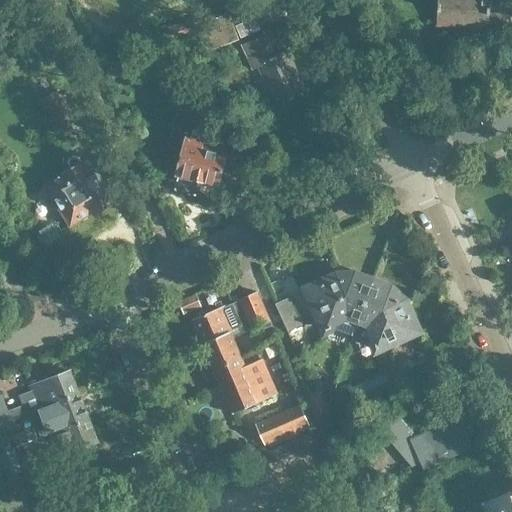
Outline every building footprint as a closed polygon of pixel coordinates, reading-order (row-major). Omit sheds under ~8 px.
[(437,0),(436,22),(468,25),(468,28),(488,29),(488,27),(504,28),(511,23),(511,4),(500,13),(489,13),(490,1),(491,1),(491,0),(437,0)] [(255,11),(233,17),(238,35),(260,30),(255,11)] [(200,24),(209,50),(237,40),(228,14),(200,24)] [(306,92),(286,50),(274,56),(264,34),(242,44),(254,69),(261,66),(278,105),(306,92)] [(219,72),(226,86),(240,81),(234,66),(219,72)] [(63,133),(79,122),(58,89),(35,102),(56,134),(62,130),(63,133)] [(175,189),(194,194),(198,178),(204,179),(203,182),(218,186),(226,153),(235,156),(237,147),(206,139),(210,124),(187,117),(187,118),(179,116),(176,118),(170,136),(185,140),(176,174),(179,175),(175,189)] [(43,182),(70,225),(92,212),(94,214),(109,204),(82,160),(61,172),(56,174),(43,182)] [(351,274),(340,280),(339,280),(345,293),(343,296),(339,296),(328,328),(325,329),(327,335),(335,331),(336,327),(345,330),(348,321),(356,324),(372,281),(355,274),(351,274)] [(306,289),(325,329),(328,328),(339,296),(343,296),(345,293),(339,280),(340,280),(332,277),(306,289)] [(390,287),(372,281),(356,324),(365,327),(361,337),(369,340),(367,344),(371,351),(376,348),(375,345),(378,339),(388,315),(384,311),(385,308),(398,302),(397,302),(392,290),(390,287)] [(246,315),(252,328),(254,333),(271,325),(257,291),(239,300),(246,315)] [(183,310),(200,305),(196,292),(179,297),(183,310)] [(274,303),(287,331),(302,324),(290,297),(274,303)] [(201,342),(238,328),(248,324),(246,318),(240,320),(232,303),(228,305),(227,304),(222,306),(220,301),(214,303),(216,309),(191,319),(201,342)] [(375,345),(376,348),(417,330),(405,304),(398,302),(385,308),(384,311),(388,315),(378,339),(375,345)] [(238,328),(201,342),(218,382),(228,378),(223,365),(242,357),(232,336),(240,332),(238,328)] [(228,378),(218,382),(231,413),(277,393),(262,358),(246,365),(242,357),(223,365),(228,378)] [(353,388),(359,403),(410,381),(409,379),(412,377),(408,369),(406,370),(405,368),(380,380),(379,377),(353,388)] [(0,423),(30,412),(78,392),(70,371),(30,386),(31,390),(19,395),(23,405),(7,411),(1,395),(0,395),(0,423)] [(315,420),(330,413),(321,389),(305,396),(305,397),(300,399),(310,421),(315,419),(315,420)] [(88,418),(78,392),(30,412),(36,429),(33,430),(32,428),(11,436),(16,447),(50,433),(49,432),(88,418)] [(255,424),(263,444),(309,424),(300,404),(255,424)] [(420,462),(422,466),(471,444),(465,430),(458,417),(415,437),(391,409),(374,423),(411,467),(420,462)] [(49,432),(50,433),(55,446),(46,449),(53,467),(67,462),(64,454),(97,440),(88,418),(49,432)] [(267,451),(272,463),(317,443),(311,431),(312,425),(308,425),(308,432),(267,451)] [(7,477),(13,495),(21,492),(15,473),(21,471),(14,448),(0,452),(0,462),(5,477),(7,477)]
